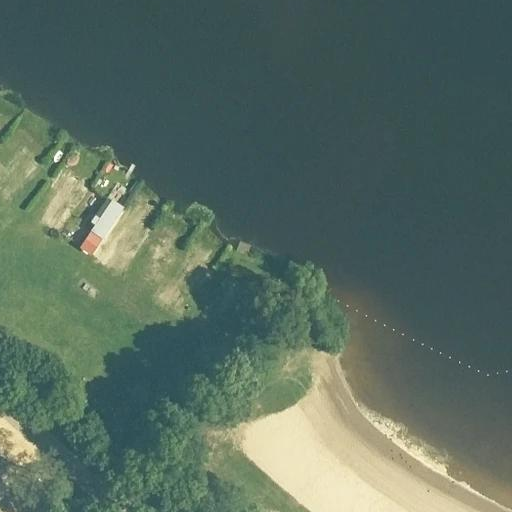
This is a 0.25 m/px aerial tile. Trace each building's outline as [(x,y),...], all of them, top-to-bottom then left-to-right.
[(0,185),(0,188),(12,198),(34,169),(21,158),(0,185)] [(62,182),(49,224),(70,230),(83,188),(62,182)] [(93,220),(75,252),(90,260),(119,209),(106,202),(96,222),(93,220)] [(3,211),(0,214),(0,226),(4,229),(12,219),(3,211)] [(133,260),(151,229),(136,221),(119,251),(133,260)] [(171,244),(145,279),(156,287),(182,252),(171,244)] [(105,272),(119,281),(130,264),(115,255),(105,272)] [(199,263),(162,311),(177,323),(214,275),(199,263)] [(225,326),(246,299),(236,292),(216,319),(225,326)] [(214,320),(225,304),(216,298),(205,314),(214,320)] [(55,309),(27,344),(39,354),(68,319),(55,309)] [(78,372),(96,342),(84,335),(66,365),(78,372)] [(89,391),(100,399),(126,367),(115,358),(89,391)]
